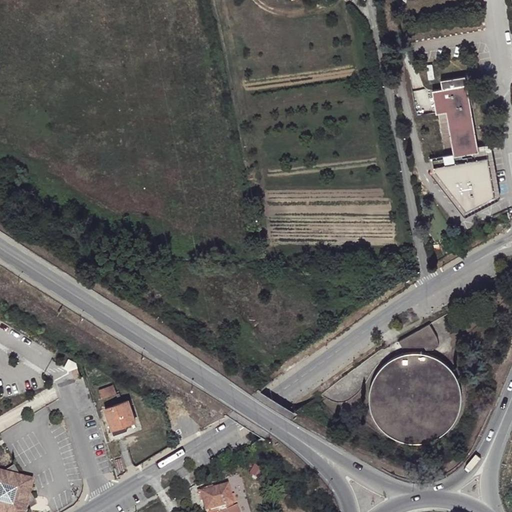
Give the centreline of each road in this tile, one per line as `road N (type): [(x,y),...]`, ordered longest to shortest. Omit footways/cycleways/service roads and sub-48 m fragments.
road 1 (unclassified): [(427,287),(239,421),(101,503)]
road 2 (secondary): [(294,436),(0,247)]
road 3 (residential): [(368,0),(427,287)]
road 4 (residential): [(60,372),(101,503)]
road 5 (secondary): [(409,500),(294,436)]
